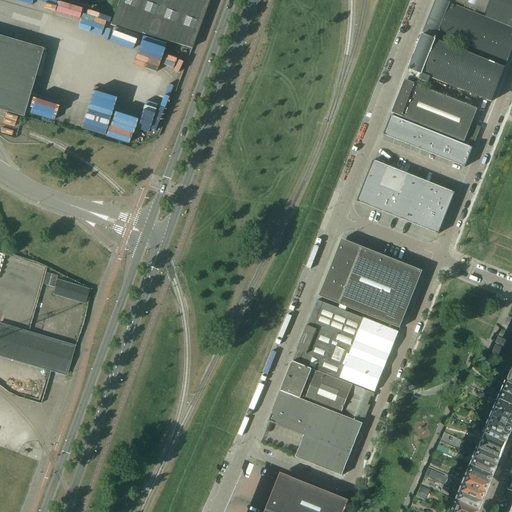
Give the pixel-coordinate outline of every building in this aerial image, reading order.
[(208,0),(118,0),(109,25),(190,48),(208,0)] [(436,0),(424,32),(505,65),(511,48),(511,0),(456,0),(455,2),(461,5),(460,8),(441,0),(436,0)] [(423,35),(409,69),(421,74),(419,80),(429,84),(431,78),(491,102),(504,68),(423,35)] [(41,50),(0,37),(0,110),(22,117),(41,50)] [(50,109),(68,113),(69,105),(71,102),(68,94),(66,100),(64,98),(56,96),(57,90),(69,93),(74,85),(78,83),(70,78),(72,71),(69,73),(69,75),(63,78),(56,76),(52,78),(54,80),(52,81),(51,86),(49,85),(45,76),(36,74),(33,87),(36,89),(45,91),(43,98),(52,100),(50,109)] [(128,124),(121,127),(121,126),(93,122),(91,132),(112,135),(113,130),(117,131),(116,135),(119,141),(137,143),(139,146),(168,131),(172,99),(172,97),(174,81),(143,77),(143,76),(136,80),(138,84),(134,108),(119,106),(118,110),(112,109),(111,117),(107,119),(127,122),(128,124)] [(405,80),(392,113),(401,117),(464,142),(474,146),(481,128),(471,124),(477,109),(405,80)] [(472,148),(391,116),(383,135),(465,167),(472,148)] [(373,160),(356,202),(438,234),(455,193),(373,160)] [(342,239),(319,297),(330,301),(400,329),(421,275),(423,271),(382,255),(374,252),(370,250),(363,247),(353,244),(342,239)] [(28,328),(45,267),(7,257),(3,269),(0,268),(0,302),(18,307),(16,314),(13,315),(0,312),(0,311),(0,321),(10,324),(12,324),(28,328)] [(83,304),(88,289),(56,280),(52,295),(83,304)] [(308,323),(293,361),(355,386),(356,384),(374,392),(398,332),(317,300),(311,316),(308,323)] [(73,347),(33,335),(0,325),(0,355),(51,370),(65,374),(69,362),(73,347)] [(499,337),(496,344),(497,344),(508,349),(511,342),(499,337)] [(496,345),(491,356),(497,359),(502,348),(496,345)] [(374,394),(355,386),(293,361),(281,391),(316,405),(343,416),(362,424),(370,406),(367,405),(371,396),(373,397),(374,394)] [(511,395),(505,392),(501,390),(499,393),(503,395),(501,401),(511,405),(511,395)] [(362,424),(343,416),(316,405),(281,391),(269,421),(304,435),(351,454),(362,424)] [(511,405),(501,401),(497,409),(511,415),(511,405)] [(511,415),(497,409),(494,418),(511,425),(511,415)] [(511,431),(511,425),(494,418),(490,426),(510,435),(511,431)] [(510,435),(490,426),(486,435),(507,444),(510,435)] [(351,454),(304,435),(295,457),(342,476),(351,454)] [(507,444),(486,435),(480,449),(501,457),(507,444)] [(450,449),(440,444),(437,450),(448,455),(450,449)] [(501,457),(480,449),(477,458),(498,466),(501,457)] [(498,466),(477,458),(473,467),(494,475),(498,466)] [(494,475),(473,467),(470,476),(490,484),(494,475)] [(432,471),(430,477),(436,480),(438,474),(432,471)] [(281,473),(266,511),(269,511),(343,511),(348,500),(331,494),(281,473)] [(490,484),(470,476),(466,485),(487,493),(490,484)] [(487,493),(466,485),(462,494),(483,502),(487,493)] [(423,486),(419,496),(427,500),(432,490),(423,486)] [(483,502),(462,494),(459,502),(480,511),(483,502)] [(456,511),(479,511),(459,503),(456,511)]
